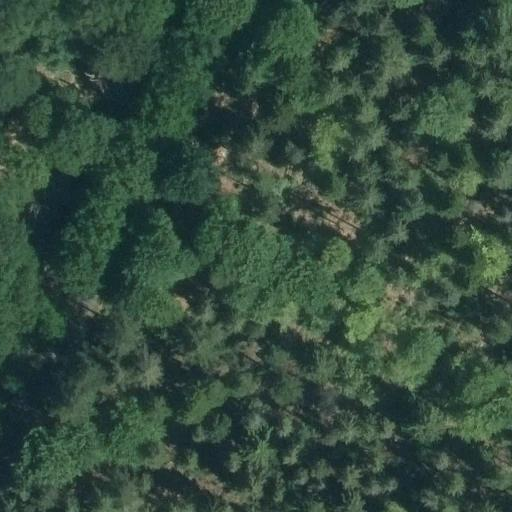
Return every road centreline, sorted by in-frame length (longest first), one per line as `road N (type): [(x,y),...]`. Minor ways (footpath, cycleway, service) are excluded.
road 1 (unclassified): [(250,0),(0,455)]
road 2 (track): [(138,204),(511,425)]
road 3 (track): [(119,0),(0,214)]
